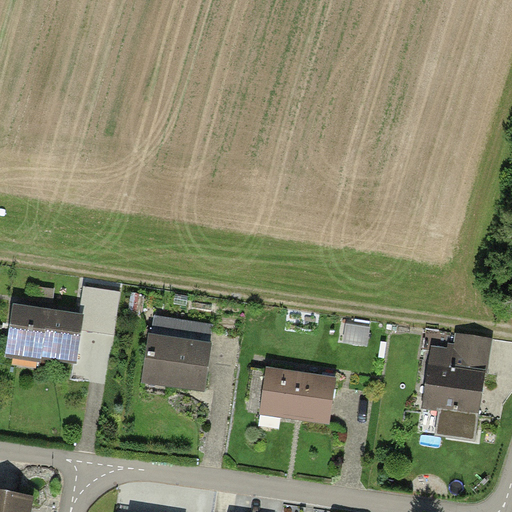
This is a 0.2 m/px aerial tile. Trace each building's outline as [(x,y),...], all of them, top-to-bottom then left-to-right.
[(83,323),(9,311),(1,359),(74,372),(83,323)] [(211,341),(145,334),(140,388),(206,395),(211,341)] [(261,368),(253,416),(324,429),(332,381),(261,368)] [(486,381),(418,370),(412,410),(479,421),(486,381)] [(28,511),(30,498),(0,493),(0,511),(28,511)]
